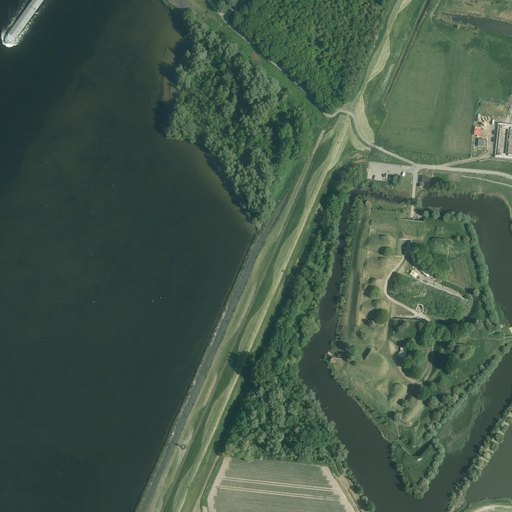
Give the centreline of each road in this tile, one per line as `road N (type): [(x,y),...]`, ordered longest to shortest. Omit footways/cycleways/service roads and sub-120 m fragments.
road 1 (track): [(347,112),(325,114),(223,17)]
road 2 (track): [(395,0),(347,112)]
